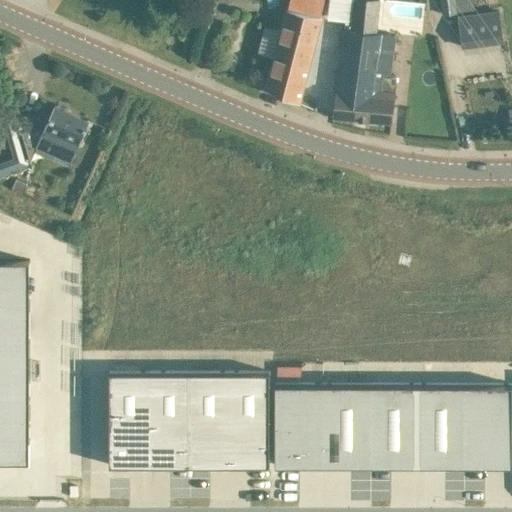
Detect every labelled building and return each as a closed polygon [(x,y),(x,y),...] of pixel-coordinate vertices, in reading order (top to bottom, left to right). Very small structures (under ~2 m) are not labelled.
[(290,0),(289,7),(288,7),(267,88),(299,101),(322,15),(321,15),(324,0),(290,0)] [(336,96),(334,115),(334,116),(392,121),(394,101),(395,90),(394,90),(396,76),(389,75),(393,32),(374,30),(377,0),(351,0),(348,28),(343,27),(336,96)] [(440,0),(442,13),(456,11),(454,0),(440,0)] [(473,12),(459,14),(462,42),(501,37),(499,12),(474,15),(473,12)] [(39,112),(18,118),(21,130),(41,124),(45,125),(36,146),(71,161),(79,142),(81,142),(87,127),(88,125),(86,124),(89,118),(88,117),(87,118),(56,105),(57,104),(56,104),(49,120),(40,116),(39,112)] [(152,130),(128,187),(157,200),(182,143),(152,130)] [(17,176),(12,186),(22,191),(27,181),(17,176)] [(170,330),(221,330),(221,220),(229,200),(186,183),(169,223),(169,247),(170,247),(170,330)] [(272,219),(229,200),(221,220),(221,330),(272,330),(272,219)] [(170,247),(169,247),(102,248),(102,330),(170,330),(170,247)] [(0,257),(0,459),(30,459),(30,258),(0,257)] [(270,370),(110,370),(110,463),(270,463),(270,370)] [(511,380),(280,380),(280,460),(511,460),(511,380)]
